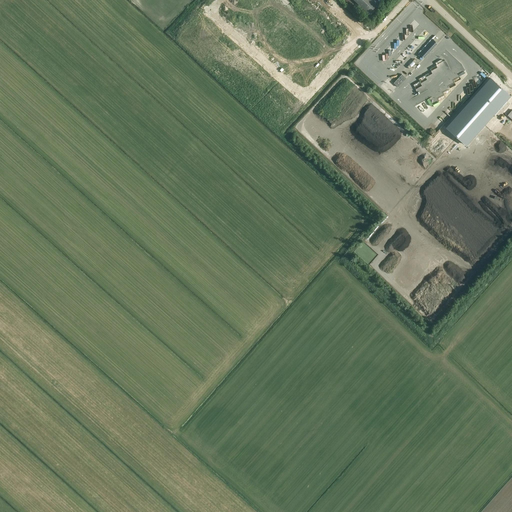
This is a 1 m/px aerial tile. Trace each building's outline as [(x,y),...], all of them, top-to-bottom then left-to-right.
[(353,0),(368,14),(377,5),(371,0),(353,0)] [(414,31),(420,24),(416,20),(410,27),(414,31)] [(433,39),(426,47),(430,51),(437,43),(433,39)] [(392,45),(382,56),(387,61),(397,50),(392,45)] [(409,69),(412,66),(414,68),(416,66),(414,64),(417,61),(414,59),(407,67),(409,69)] [(393,64),(395,69),(403,66),(401,61),(393,64)] [(406,78),(401,74),(393,83),(398,87),(406,78)] [(450,132),(468,149),(511,100),(494,82),(450,132)]
